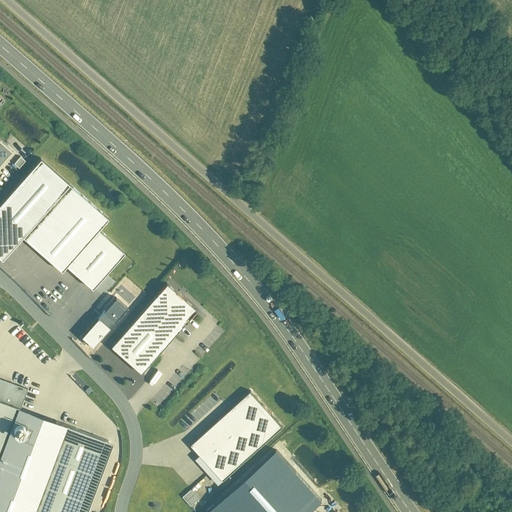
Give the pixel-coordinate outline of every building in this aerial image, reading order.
[(0,165),(16,148),(0,133),(0,165)] [(112,216),(44,156),(0,205),(0,252),(5,258),(26,234),(65,268),(70,263),(101,227),(112,216)] [(101,227),(70,263),(96,286),(128,250),(101,227)] [(170,285),(114,348),(144,373),(199,310),(170,285)] [(116,297),(82,336),(93,346),(128,307),(116,297)] [(30,387),(0,376),(0,511),(90,511),(118,440),(24,405),(30,387)] [(284,423),(252,387),(193,440),(225,476),(284,423)] [(217,505),(223,511),(309,511),(323,500),(277,450),(217,505)] [(182,495),(191,504),(199,497),(191,488),(182,495)]
